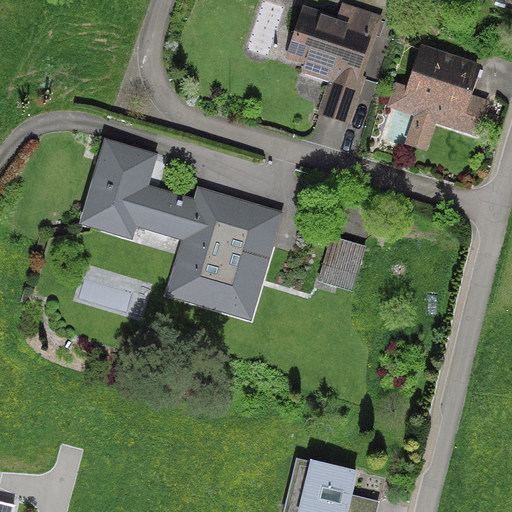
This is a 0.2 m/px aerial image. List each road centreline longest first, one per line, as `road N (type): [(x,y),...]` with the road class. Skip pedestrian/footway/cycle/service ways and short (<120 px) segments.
road 1 (residential): [(163,0),(151,65),(171,107),(202,128),(495,210)]
road 2 (residential): [(422,511),(495,210)]
